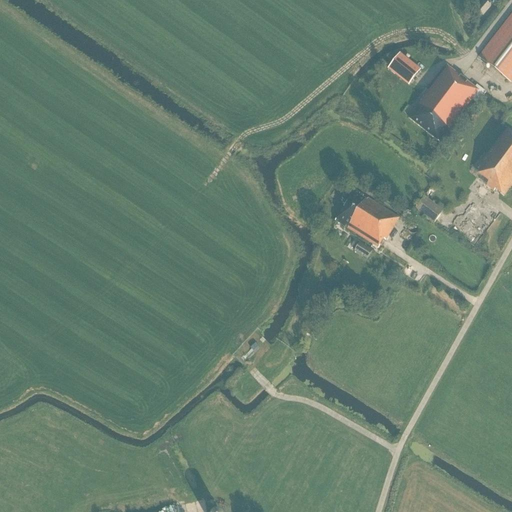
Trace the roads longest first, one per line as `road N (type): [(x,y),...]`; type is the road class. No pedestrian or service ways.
road 1 (track): [(511,89),(444,33),(392,33),(288,115),(245,133),(211,178)]
road 2 (unclassified): [(398,450),(511,243)]
road 3 (unclassified): [(398,450),(313,402),(274,394),(252,370)]
